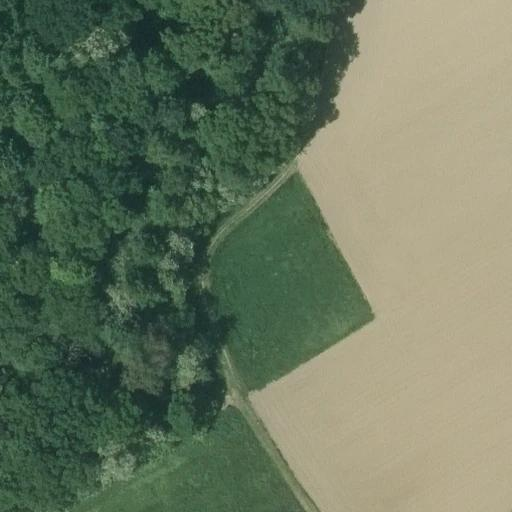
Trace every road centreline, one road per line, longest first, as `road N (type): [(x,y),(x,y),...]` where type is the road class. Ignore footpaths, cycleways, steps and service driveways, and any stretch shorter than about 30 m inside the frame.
road 1 (track): [(224,383),(173,272),(310,104),(319,0)]
road 2 (track): [(312,511),(224,383)]
